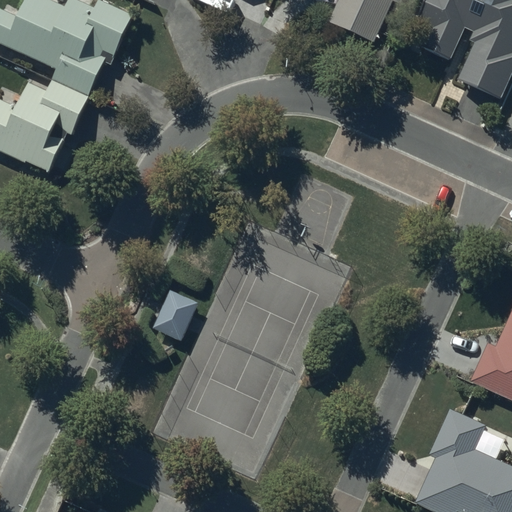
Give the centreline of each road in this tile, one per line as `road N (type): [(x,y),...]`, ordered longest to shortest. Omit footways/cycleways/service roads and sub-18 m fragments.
road 1 (residential): [(496,175),(346,106),(305,96),(229,106),(197,124),(154,173),(104,283)]
road 2 (residential): [(341,511),(496,175)]
road 3 (residential): [(44,424),(240,511)]
road 4 (residential): [(104,283),(44,424)]
